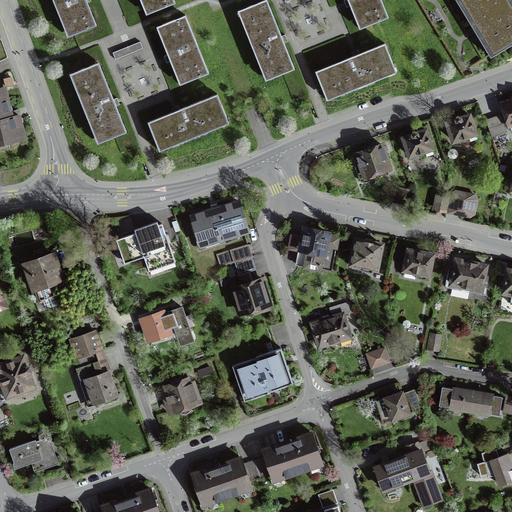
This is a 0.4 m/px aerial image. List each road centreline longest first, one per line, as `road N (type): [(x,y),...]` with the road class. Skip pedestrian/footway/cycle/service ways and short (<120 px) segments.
road 1 (residential): [(84,196),(88,241),(164,462)]
road 2 (residential): [(511,75),(273,156)]
road 3 (residential): [(291,199),(511,246)]
road 4 (residential): [(291,199),(275,210),(265,234),(317,404)]
road 5 (residential): [(1,0),(50,137),(57,196)]
road 6 (residential): [(317,404),(423,366),(511,381)]
road 7 (residential): [(84,196),(164,193),(273,156)]
road 8 (residential): [(164,462),(317,404)]
road 9 (residential): [(22,511),(164,462)]
